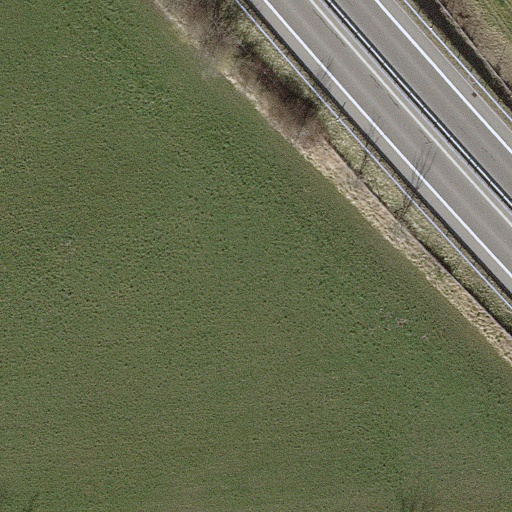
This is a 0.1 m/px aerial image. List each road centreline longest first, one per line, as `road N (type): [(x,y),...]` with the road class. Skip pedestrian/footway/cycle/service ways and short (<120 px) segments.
road 1 (trunk): [(288,0),(511,250)]
road 2 (trunk): [(511,175),(355,0)]
